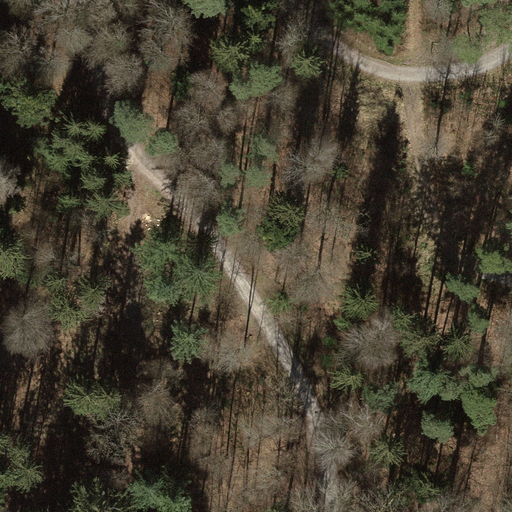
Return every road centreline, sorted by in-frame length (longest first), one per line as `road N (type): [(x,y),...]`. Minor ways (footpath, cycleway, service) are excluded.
road 1 (track): [(331,511),(314,415),(283,345),(207,229),(108,121),(86,0)]
road 2 (track): [(289,0),(343,50),(403,73),(459,72),(511,49)]
